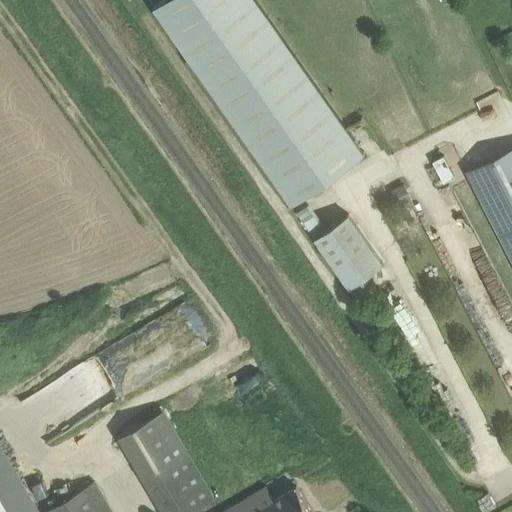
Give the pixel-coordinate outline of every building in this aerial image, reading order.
[(258,0),(162,0),(154,6),(293,204),(366,152),(258,0)] [(511,148),(469,171),(511,255),(511,148)] [(456,176),(445,155),(434,160),(445,181),(456,176)] [(349,212),(315,236),(350,287),(385,263),(349,212)] [(161,412),(119,437),(163,511),(190,511),(213,499),(161,412)] [(0,436),(0,511),(113,511),(95,481),(44,511),(0,436)] [(26,480),(39,502),(47,497),(34,476),(26,480)] [(313,511),(297,485),(275,498),(267,485),(221,511),(313,511)]
